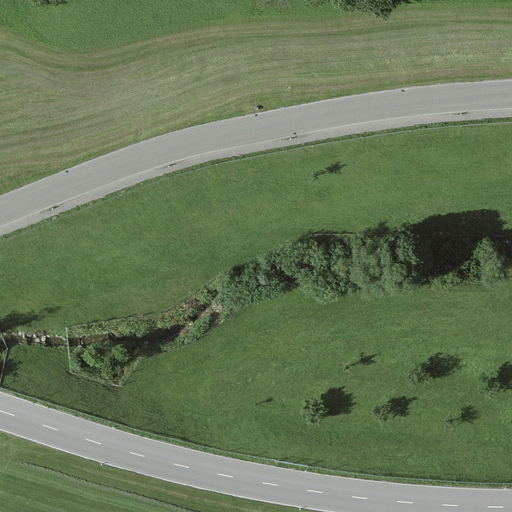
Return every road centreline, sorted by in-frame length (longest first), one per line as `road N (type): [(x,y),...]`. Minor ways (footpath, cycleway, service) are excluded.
road 1 (tertiary): [(0,213),(204,137),(320,113),(511,92)]
road 2 (tertiary): [(0,411),(162,462),(267,483),(511,508)]
